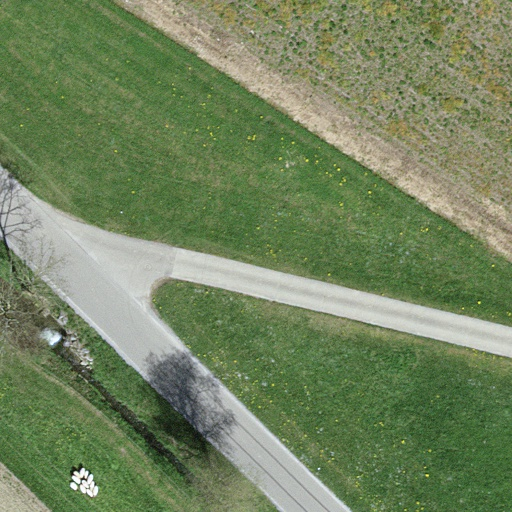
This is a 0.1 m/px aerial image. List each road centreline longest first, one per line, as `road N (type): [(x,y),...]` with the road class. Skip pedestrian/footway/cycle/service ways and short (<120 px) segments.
road 1 (track): [(61,258),(174,268),(511,344)]
road 2 (unclassified): [(0,199),(315,511)]
